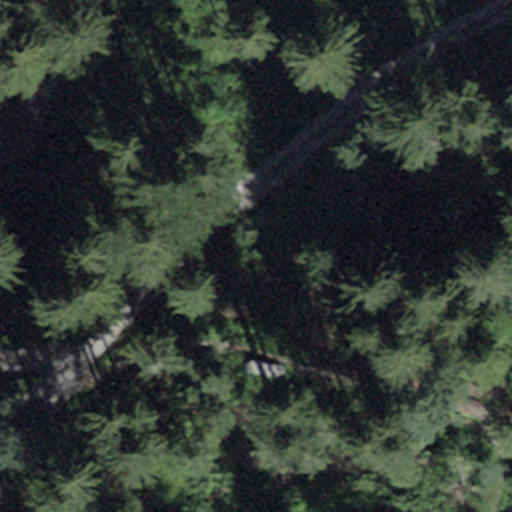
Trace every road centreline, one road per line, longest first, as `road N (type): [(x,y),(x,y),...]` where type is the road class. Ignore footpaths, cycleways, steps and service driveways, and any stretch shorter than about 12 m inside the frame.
road 1 (track): [(0,455),(378,104),(507,0)]
road 2 (track): [(343,376),(334,332),(378,104)]
road 3 (track): [(398,511),(343,376)]
